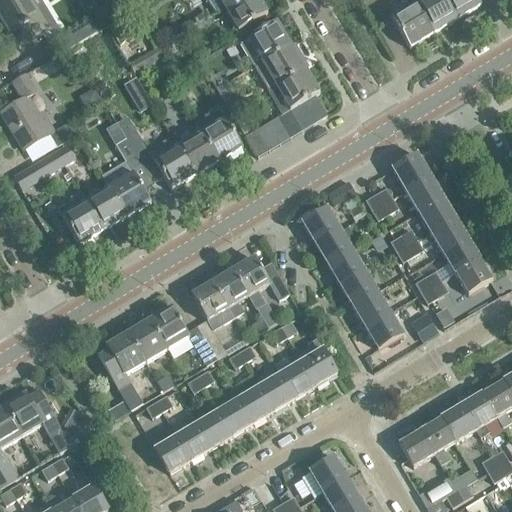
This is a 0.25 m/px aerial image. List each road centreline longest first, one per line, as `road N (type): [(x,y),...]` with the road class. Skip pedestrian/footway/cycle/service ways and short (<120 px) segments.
road 1 (secondary): [(56,327),(386,130)]
road 2 (residential): [(179,511),(346,411)]
road 3 (residential): [(346,411),(511,311)]
road 4 (residential): [(386,130),(310,0)]
road 5 (residential): [(511,197),(449,91)]
